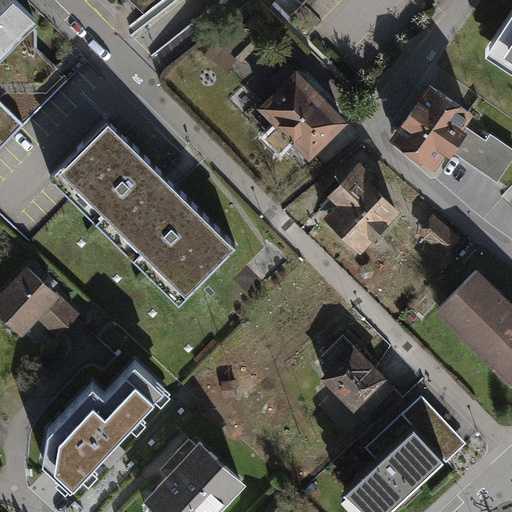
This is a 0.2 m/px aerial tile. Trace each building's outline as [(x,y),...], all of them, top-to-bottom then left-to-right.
[(0,51),(34,17),(16,0),(0,0),(0,146),(24,123),(0,99),(0,51)] [(511,51),(502,46),(511,30),(511,9),(485,49),(511,66),(511,51)] [(269,31),(255,16),(244,27),(258,42),(269,31)] [(258,42),(244,27),(239,22),(219,42),(217,40),(206,54),(226,71),(238,57),(241,59),(258,42)] [(511,30),(502,46),(511,51),(511,30)] [(342,120),(296,72),(295,73),(286,64),(272,78),(281,87),(263,105),(279,121),(265,134),(280,149),(293,135),(309,152),(342,120)] [(445,144),(450,147),(462,129),(457,126),(467,111),(430,85),(400,128),(402,141),(433,161),(445,144)] [(237,248),(108,121),(51,178),(73,200),(83,190),(190,295),(237,248)] [(462,129),(450,147),(449,148),(455,153),(468,134),(509,162),(511,157),(511,146),(490,132),(485,138),(465,125),(462,129)] [(509,162),(468,134),(455,153),(497,181),(509,162)] [(361,244),(395,208),(366,180),(371,174),(360,163),(320,204),(361,244)] [(456,237),(433,217),(422,229),(445,249),(456,237)] [(511,379),(511,300),(476,265),(433,308),(509,382),(511,379)] [(76,312),(28,267),(0,296),(0,309),(15,323),(27,310),(34,316),(37,312),(58,331),(76,312)] [(394,386),(343,335),(321,356),(332,366),(323,375),(364,416),(394,386)] [(163,386),(135,359),(104,391),(93,380),(48,429),(43,459),(71,484),(163,386)] [(238,398),(235,379),(223,381),(225,399),(238,398)] [(365,445),(375,457),(414,421),(443,454),(442,455),(446,460),(466,441),(421,393),(365,445)] [(443,454),(414,421),(375,457),(344,486),(346,488),(353,482),(379,510),(377,511),(380,511),(400,494),(405,499),(423,482),(418,477),(442,455),(443,454)] [(209,511),(240,479),(200,441),(152,493),(172,511),(209,511)] [(353,482),(346,488),(341,491),(363,511),(377,511),(379,510),(353,482)]
